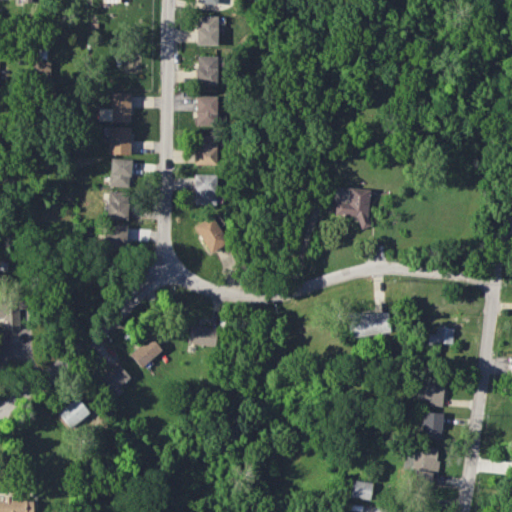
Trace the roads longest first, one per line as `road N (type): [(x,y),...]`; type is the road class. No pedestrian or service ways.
road 1 (residential): [(173,262),(217,292),(253,299),(344,272),(401,267),(495,285)]
road 2 (residential): [(462,511),(506,215)]
road 3 (residential): [(173,262),(163,201),(169,0)]
road 4 (residential): [(0,414),(173,262)]
